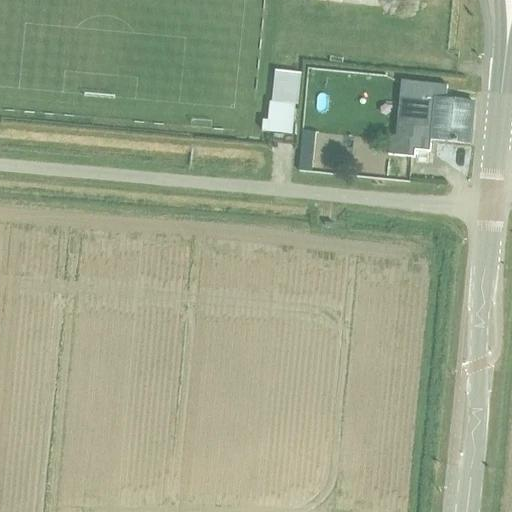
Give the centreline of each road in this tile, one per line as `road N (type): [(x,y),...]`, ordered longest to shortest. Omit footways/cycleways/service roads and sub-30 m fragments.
road 1 (unclassified): [(488,210),(0,168)]
road 2 (tertiary): [(466,511),(488,210)]
road 3 (tertiary): [(488,210),(511,0)]
